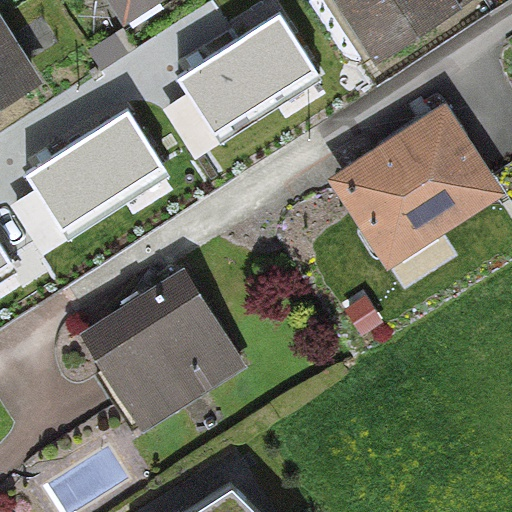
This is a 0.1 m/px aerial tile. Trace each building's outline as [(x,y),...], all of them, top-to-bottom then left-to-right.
[(162,0),(106,0),(123,27),(128,23),(132,29),(163,9),(159,2),(162,0)] [(331,0),(375,65),(473,0),(331,0)] [(317,70),(280,13),(176,80),(185,94),(214,137),(317,70)] [(0,110),(43,84),(0,15),(0,110)] [(322,78),(317,70),(214,137),(219,145),(322,78)] [(214,137),(185,94),(162,109),(195,160),(219,145),(214,137)] [(505,194),(446,102),(327,179),(386,270),(505,194)] [(166,167),(128,110),(25,176),(34,190),(62,234),(166,167)] [(171,175),(166,167),(62,234),(67,242),(171,175)] [(62,234),(34,190),(11,205),(44,257),(67,242),(62,234)] [(0,271),(14,263),(0,241),(0,271)] [(0,282),(19,270),(14,263),(0,271),(0,282)] [(248,367),(184,267),(78,335),(143,435),(248,367)] [(255,511),(227,484),(183,511),(255,511)]
